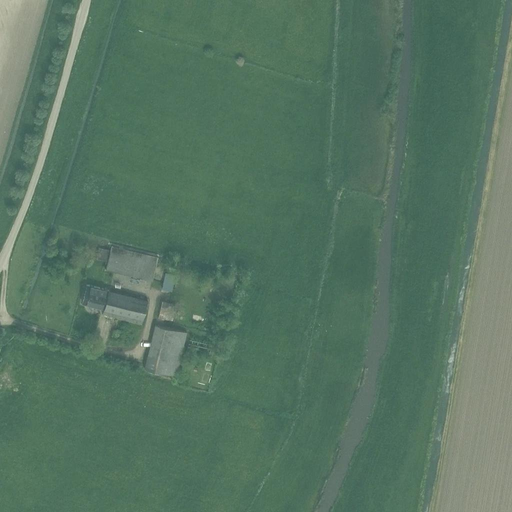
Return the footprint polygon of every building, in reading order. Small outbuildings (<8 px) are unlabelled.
[(106,269),(152,280),(158,257),(112,245),(111,250),(99,247),(96,258),(108,261),(106,269)] [(168,273),(166,272),(162,288),(172,291),(176,275),(171,274),(172,270),(169,269),(168,273)] [(103,314),(142,324),(148,300),(87,285),(83,303),(104,308),(103,314)] [(178,305),(163,301),(158,318),(173,322),(178,305)] [(176,375),(182,349),(186,332),(155,325),(146,368),(176,375)]
